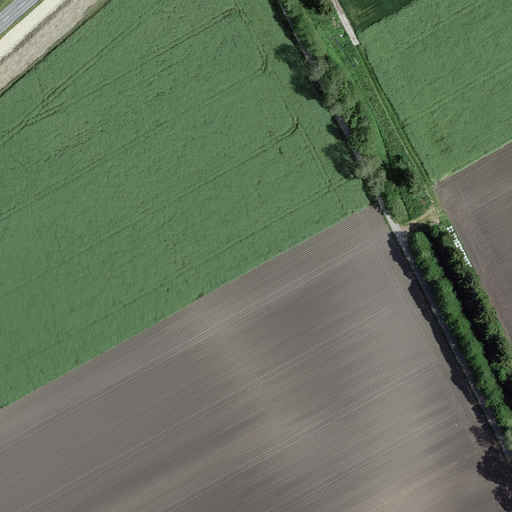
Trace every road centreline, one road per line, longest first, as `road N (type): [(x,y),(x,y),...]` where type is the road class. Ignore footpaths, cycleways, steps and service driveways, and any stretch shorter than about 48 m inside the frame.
road 1 (unclassified): [(277,0),(511,464)]
road 2 (track): [(332,0),(511,356)]
